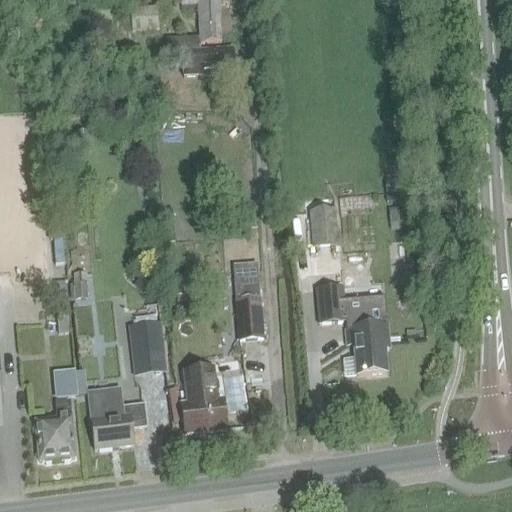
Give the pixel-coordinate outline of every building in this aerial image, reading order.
[(221,45),(217,0),(179,0),(180,9),(196,8),(199,46),(221,45)] [(158,32),(157,9),(130,11),(132,34),(158,32)] [(180,56),(182,81),(233,78),(231,52),(180,56)] [(91,134),(70,136),(71,157),(92,156),(91,134)] [(337,248),(334,212),(309,214),(312,250),(337,248)] [(87,302),(86,284),(85,276),(72,277),(74,303),(87,302)] [(193,280),(175,281),(177,306),(195,304),(193,280)] [(68,336),(64,285),(54,286),(58,336),(68,336)] [(383,347),(387,347),(386,329),(381,330),(381,324),(385,324),(383,300),(343,303),(342,291),(315,293),(318,327),(344,325),(346,348),(353,348),(355,379),(385,377),(383,347)] [(234,303),(237,345),(264,342),(260,301),(234,303)] [(168,374),(167,324),(134,325),(136,375),(168,374)] [(221,403),(216,404),(212,372),(183,376),(186,407),(184,408),(180,408),(183,438),(225,433),(221,403)] [(88,405),(94,454),(133,449),(131,433),(147,431),(144,407),(121,410),(120,401),(88,405)] [(56,422),(34,424),(38,464),(42,464),(44,466),(50,465),(52,463),(60,462),(63,464),(68,464),(70,461),(74,461),(68,405),(54,406),(56,422)]
